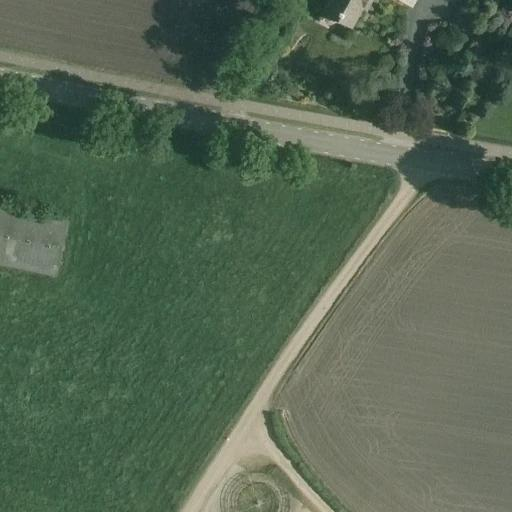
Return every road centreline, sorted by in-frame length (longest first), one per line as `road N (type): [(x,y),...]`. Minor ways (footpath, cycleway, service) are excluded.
road 1 (tertiary): [(511,179),(0,76)]
road 2 (track): [(426,162),(186,511)]
